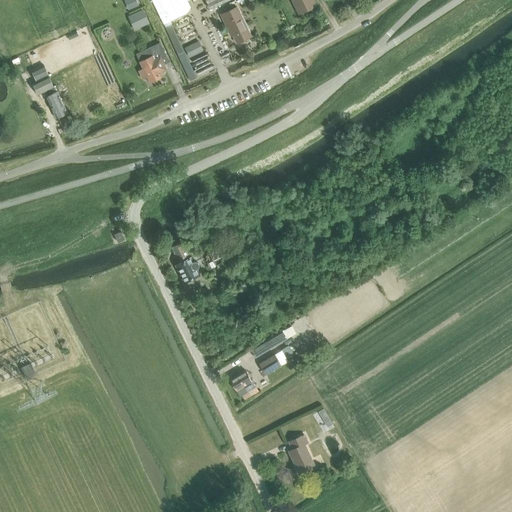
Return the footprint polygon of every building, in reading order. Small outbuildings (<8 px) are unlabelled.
[(134,0),(125,0),(124,0),(128,10),(137,6),(134,0)] [(204,0),(209,9),(227,0),(151,0),(159,15),(163,24),(164,24),(190,80),(197,77),(171,21),(185,14),(190,8),(187,1),(188,0),(204,0)] [(291,0),(298,14),(315,5),(312,0),(291,0)] [(230,30),(236,43),(249,36),(235,7),(220,15),(228,31),(230,30)] [(143,11),(128,18),(134,30),(139,27),(137,24),(146,19),(143,11)] [(203,50),(198,40),(184,48),(189,57),(203,50)] [(143,69),(139,71),(143,79),(147,77),(150,83),(162,77),(161,74),(166,71),(159,57),(153,60),(152,56),(140,62),(143,69)] [(42,65),(32,70),(38,83),(32,85),(37,95),(49,90),(52,95),(46,98),(56,119),(68,113),(57,92),(57,93),(54,87),(53,87),(48,78),(49,77),(42,65)] [(114,234),(118,242),(124,239),(121,231),(114,234)] [(195,261),(193,262),(192,263),(182,242),(171,247),(179,263),(174,265),(183,283),(198,276),(195,269),(197,269),(198,268),(199,266),(199,264),(199,263),(197,262),(195,261)] [(235,245),(226,250),(229,257),(238,252),(235,245)] [(221,288),(225,299),(229,297),(229,296),(238,292),(234,282),(221,288)] [(245,303),(259,295),(252,284),(238,292),(245,303)] [(254,356),(271,346),(268,341),(251,351),(254,356)] [(289,346),(281,351),(286,359),(294,354),(289,346)] [(259,364),(265,375),(280,366),(274,355),(259,364)] [(21,367),(26,378),(36,374),(31,363),(21,367)] [(236,390),(240,395),(255,386),(245,370),(229,379),(236,390)] [(323,408),(318,411),(321,417),(326,413),(323,408)] [(288,451),(300,475),(315,468),(304,444),(308,442),(304,434),(288,442),(292,449),(288,451)]
